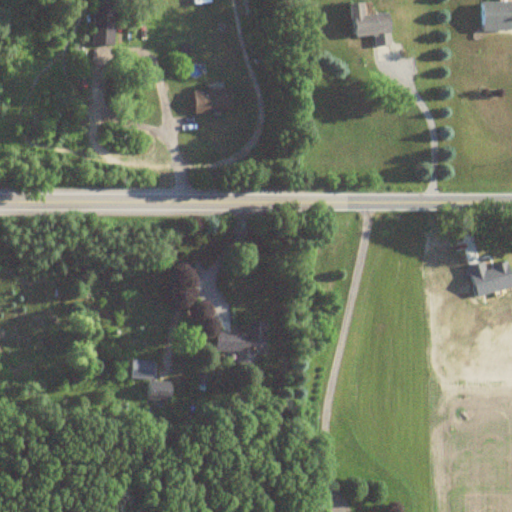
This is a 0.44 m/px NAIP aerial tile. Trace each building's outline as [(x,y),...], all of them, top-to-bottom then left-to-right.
[(110,0),(88,0),(89,46),(111,46),(110,0)] [(511,3),(477,3),(477,30),(511,30),(511,3)] [(344,5),(345,38),(369,37),(369,47),(384,46),(382,14),(357,16),(357,4),(344,5)] [(189,114),(228,112),(226,89),(188,92),(189,114)] [(250,368),(251,355),(262,356),(263,323),(242,322),(242,333),(212,332),(211,353),(233,354),(233,368),(250,368)] [(150,361),(126,361),(126,381),(150,381),(150,361)] [(168,401),(168,385),(143,385),(143,401),(168,401)]
